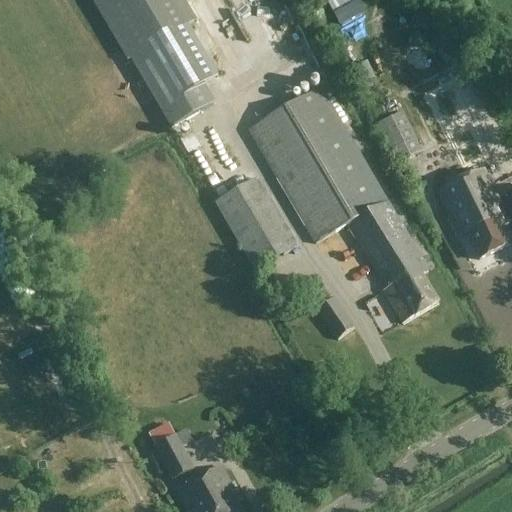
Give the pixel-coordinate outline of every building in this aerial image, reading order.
[(170,0),(94,0),(130,60),(173,35),(187,27),(170,0)] [(214,105),(173,35),(130,60),(171,130),(214,105)] [(427,84),(466,167),(478,161),(491,155),(452,72),(427,84)] [(402,326),(438,305),(421,277),(428,273),(320,91),(249,133),(315,246),(347,227),(387,290),(383,293),(402,326)] [(191,148),(210,182),(242,165),(223,131),(191,148)] [(422,153),(417,144),(392,156),(396,165),(422,153)] [(479,262),(511,246),(503,227),(508,225),(483,172),(438,193),(460,239),(467,236),(479,262)] [(255,275),(298,249),(258,180),(214,206),(255,275)] [(336,343),(354,330),(334,300),(323,284),(305,296),(316,312),(315,312),(336,343)] [(148,435),(162,463),(148,470),(159,490),(195,471),(169,424),(148,435)] [(237,511),(224,487),(230,484),(221,469),(177,493),(186,511),(237,511)]
